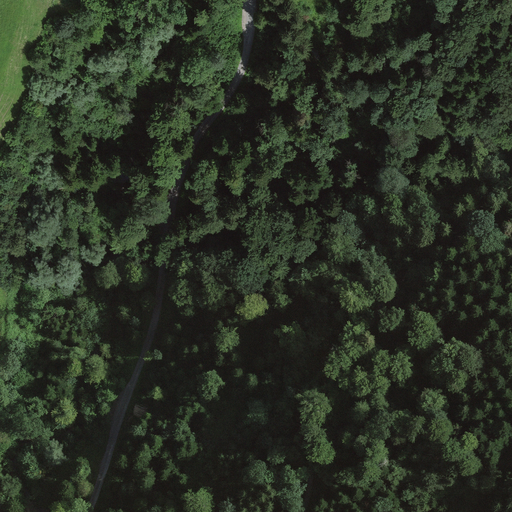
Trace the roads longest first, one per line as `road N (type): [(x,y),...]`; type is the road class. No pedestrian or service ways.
road 1 (track): [(90,511),(158,315),(172,201),(246,59),(248,0)]
road 2 (track): [(447,243),(416,269),(330,377),(312,431),(302,511)]
